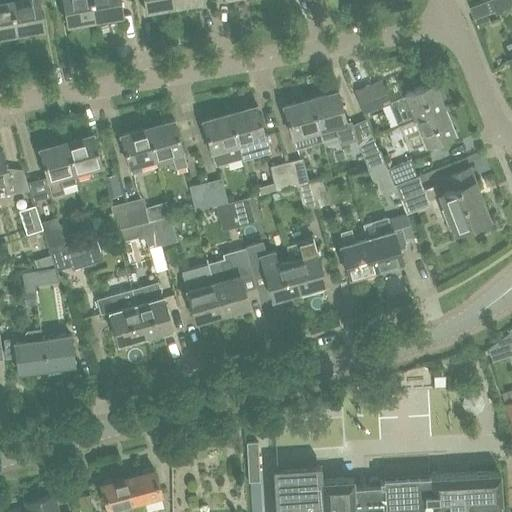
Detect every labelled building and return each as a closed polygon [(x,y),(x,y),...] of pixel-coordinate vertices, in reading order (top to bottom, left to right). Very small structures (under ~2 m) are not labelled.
[(0,0),(0,34),(17,32),(11,0),(0,0)] [(11,0),(17,32),(44,27),(38,0),(11,0)] [(63,0),(67,24),(95,19),(91,0),(63,0)] [(91,0),(95,19),(123,15),(120,0),(91,0)] [(144,0),(146,11),(174,6),(173,0),(144,0)] [(511,8),(511,0),(491,0),(498,14),(511,8)] [(381,79),(354,90),(364,113),(390,103),(391,102),(391,100),(381,79)] [(398,124),(415,118),(445,106),(435,81),(405,92),(406,94),(391,100),(391,102),(390,103),(398,124)] [(350,119),(345,120),(337,90),(310,97),(321,138),(319,129),(323,140),(339,136),(340,140),(355,136),(350,119)] [(295,147),(322,139),(321,138),(310,97),(283,105),(295,147)] [(257,104),(229,112),(242,157),(243,160),(271,152),(266,134),(265,135),(257,104)] [(455,132),(445,106),(415,118),(421,132),(409,137),(414,147),(425,143),(426,144),(455,132)] [(203,119),(212,151),(216,165),(242,157),(229,112),(203,119)] [(187,165),(183,149),(174,118),(147,126),(156,158),(172,153),(176,168),(187,165)] [(354,129),(360,143),(358,144),(368,168),(369,168),(384,161),(374,137),(368,122),(354,129)] [(143,170),(141,162),(156,158),(147,126),(120,133),(129,165),(130,165),(132,173),(143,170)] [(103,171),(101,164),(102,163),(93,132),(65,139),(74,171),(75,171),(90,167),(93,175),(103,171)] [(39,147),(48,179),(53,195),(64,192),(62,186),(77,182),(75,171),(74,171),(65,139),(39,147)] [(310,160),(325,154),(320,141),(305,147),(310,160)] [(303,158),(286,162),(291,186),(309,182),(303,158)] [(410,159),(387,167),(387,168),(394,185),(395,185),(417,176),(410,159)] [(387,167),(384,161),(369,168),(368,168),(378,192),(394,185),(387,168),(387,167)] [(269,166),(276,190),(291,186),(286,162),(269,166)] [(455,232),(489,219),(469,168),(447,177),(452,190),(441,194),(455,232)] [(430,204),(417,176),(395,185),(407,213),(430,204)] [(222,177),(204,182),(211,207),(216,206),(215,205),(228,202),(222,177)] [(322,179),(310,182),(317,207),(329,204),(322,179)] [(189,185),(195,211),(211,207),(204,182),(189,185)] [(310,182),(309,182),(297,185),(304,211),(317,207),(310,182)] [(142,197),(127,201),(133,225),(142,222),(148,221),(145,207),(142,197)] [(249,197),(232,201),(239,226),(254,221),(249,197)] [(127,201),(111,205),(117,229),(127,226),(133,225),(127,201)] [(232,201),(228,202),(215,205),(216,206),(223,230),(239,226),(232,201)] [(21,210),(19,210),(27,234),(42,229),(40,222),(41,222),(40,221),(35,205),(21,210)] [(57,216),(40,221),(41,222),(43,229),(48,246),(63,242),(65,241),(57,216)] [(170,216),(153,220),(160,244),(160,246),(166,267),(168,266),(162,245),(176,241),(170,216)] [(363,225),(367,237),(375,269),(403,261),(399,246),(406,243),(401,227),(391,230),(387,218),(363,225)] [(156,269),(166,267),(160,246),(153,220),(150,221),(141,223),(141,224),(148,248),(149,248),(152,256),(156,269)] [(127,226),(117,229),(117,230),(120,241),(130,238),(127,226)] [(341,233),(345,243),(340,245),(349,277),(375,269),(367,237),(354,241),(351,230),(341,233)] [(63,242),(48,246),(51,254),(54,264),(55,269),(70,265),(71,266),(71,268),(103,258),(95,235),(66,244),(64,245),(63,242)] [(298,243),(302,255),(290,259),(299,291),(326,283),(317,251),(313,252),(310,239),(298,243)] [(299,291),(290,259),(278,262),(273,249),(265,251),(262,241),(245,246),(252,270),(263,267),(272,299),(299,291)] [(249,306),(240,273),(252,270),(245,246),(222,253),(224,257),(207,262),(212,281),(221,314),(249,306)] [(186,276),(190,288),(186,289),(195,321),(221,314),(212,281),(201,285),(198,273),(186,276)] [(131,288),(145,335),(172,327),(158,280),(131,288)] [(100,314),(109,311),(118,343),(145,335),(131,288),(95,299),(100,314)] [(35,290),(25,292),(27,306),(37,305),(35,290)] [(18,373),(47,368),(42,334),(41,327),(27,329),(23,334),(24,341),(13,343),(13,339),(3,340),(5,355),(15,353),(18,373)] [(153,335),(156,346),(182,339),(179,328),(153,335)] [(47,368),(76,364),(71,334),(53,337),(53,332),(42,334),(47,368)] [(488,347),(493,360),(508,355),(501,337),(488,347)] [(511,389),(501,393),(505,404),(504,404),(511,427),(511,389)] [(476,413),(493,414),(493,403),(477,402),(476,413)] [(261,480),(258,441),(246,442),(249,481),(261,480)] [(499,511),(499,507),(497,507),(497,501),(502,501),(500,470),(383,477),(384,479),(369,480),(369,484),(354,485),(353,478),(322,480),(321,463),(272,466),(274,511),(499,511)] [(126,475),(134,503),(137,511),(147,511),(145,500),(161,495),(153,467),(126,475)] [(137,511),(134,503),(126,475),(100,483),(108,511),(116,508),(117,511),(137,511)] [(58,511),(54,495),(25,502),(26,507),(8,511),(58,511)]
